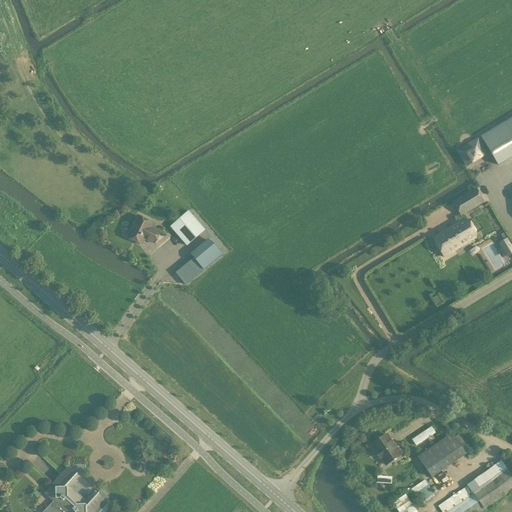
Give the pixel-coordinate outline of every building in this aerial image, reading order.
[(511,119),(482,138),(498,165),(511,156),(511,119)] [(466,168),(475,181),(495,170),(486,156),(466,168)] [(484,202),(476,189),(453,203),(461,215),(484,202)] [(205,230),(188,211),(170,227),(187,246),(205,230)] [(142,244),(145,238),(154,243),(160,232),(150,227),(152,223),(138,216),(127,237),(142,244)] [(475,238),(464,220),(432,238),(444,257),(455,251),(452,246),(465,238),(468,243),(475,238)] [(511,247),(506,237),(497,242),(506,257),(511,253),(511,247)] [(176,272),(177,273),(180,276),(187,285),(188,283),(197,275),(204,271),(194,258),(176,272)] [(432,428),(411,437),(414,445),(436,435),(432,428)] [(432,478),(466,454),(452,433),(417,457),(432,478)] [(401,454),(395,445),(394,446),(387,435),(372,445),(377,452),(376,453),(380,458),(381,458),(385,465),(401,454)] [(441,511),(480,511),(484,509),(484,510),(511,490),(511,476),(502,461),(467,485),(467,486),(438,506),(441,511)] [(106,502),(106,501),(104,500),(107,497),(101,491),(98,494),(96,492),(85,504),(68,488),(79,477),(77,474),(78,474),(77,473),(75,476),(69,471),(48,493),(57,502),(47,511),(99,511),(100,511),(101,510),(102,509),(103,508),(104,506),(105,504),(106,502)] [(421,503),(434,494),(428,485),(415,494),(421,503)]
